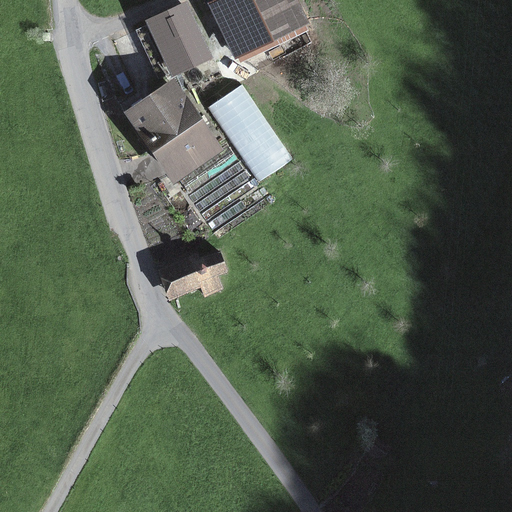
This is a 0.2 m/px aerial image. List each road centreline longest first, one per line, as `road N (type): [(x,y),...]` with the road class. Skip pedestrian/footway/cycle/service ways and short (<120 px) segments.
road 1 (unclassified): [(65,0),(70,55),(158,315),(191,342),(307,511)]
road 2 (track): [(158,315),(47,511)]
